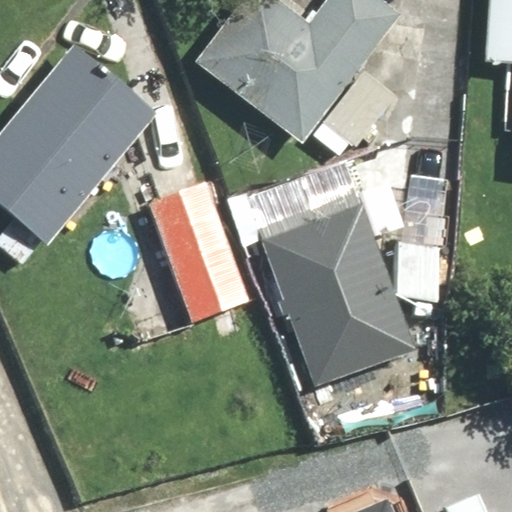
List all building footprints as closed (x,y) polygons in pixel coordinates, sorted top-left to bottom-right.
[(256,0),(227,0),(176,65),(284,149),(387,18),(364,0),(312,0),(291,28),(256,0)] [(511,0),(476,0),(471,66),(511,69),(504,169),(511,169),(511,0)] [(0,227),(31,253),(139,117),(52,49),(0,113),(0,227)] [(438,181),(397,177),(386,298),(426,302),(438,181)] [(202,185),(140,207),(182,328),(245,306),(202,185)] [(350,206),(247,242),(299,391),(402,355),(350,206)] [(380,511),(376,500),(347,511),(380,511)]
